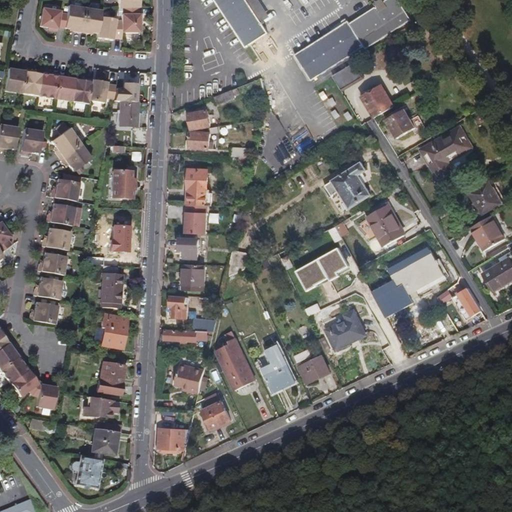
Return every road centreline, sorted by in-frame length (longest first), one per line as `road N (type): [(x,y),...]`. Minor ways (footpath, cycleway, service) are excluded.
road 1 (residential): [(160,65),(140,499)]
road 2 (secondary): [(501,332),(140,499)]
road 3 (residential): [(501,332),(375,127)]
road 4 (residential): [(160,65),(39,49),(24,28),(28,0)]
road 5 (unknown): [(276,0),(283,50),(260,68),(229,60),(200,10)]
road 6 (residential): [(47,351),(29,344),(9,317),(27,202)]
